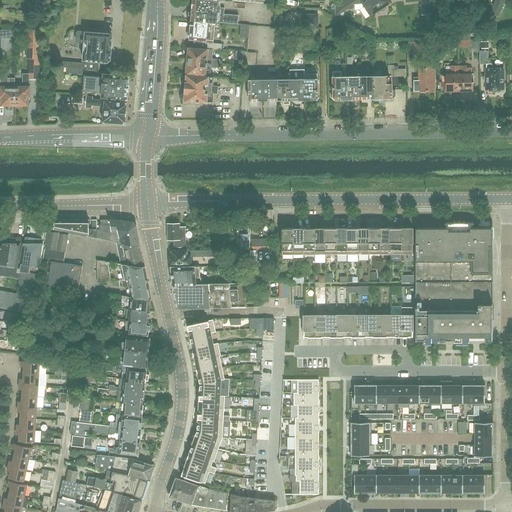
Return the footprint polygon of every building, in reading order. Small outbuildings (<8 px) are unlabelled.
[(191,20),(191,21),(216,23),(216,22),(218,23),(218,22),(238,24),(239,15),(224,14),(225,8),(219,8),(219,0),(218,0),(192,0),(192,8),(193,8),(192,11),(192,10),(192,11),(190,10),(190,11),(188,13),(188,17),(189,19),(189,20),(191,20)] [(392,3),(390,0),(340,0),(335,3),(335,13),(334,18),(337,18),(337,15),(348,8),(353,5),(354,3),(363,2),(371,16),(379,11),(392,3)] [(291,13),(290,17),(290,25),(295,25),(295,18),(303,18),(303,14),(291,13)] [(318,30),(319,14),(304,14),(304,29),(318,30)] [(279,28),(290,29),(290,25),(290,17),(280,16),(279,28)] [(216,23),(191,21),(191,28),(190,31),(188,32),(188,37),(190,38),(190,39),(201,40),(201,43),(206,43),(205,49),(213,49),(222,50),(222,44),(214,43),(214,39),(215,30),(216,23)] [(250,38),(252,26),(244,24),(242,37),(250,38)] [(331,38),(341,34),(338,26),(328,30),(331,38)] [(37,65),(40,65),(40,30),(28,30),(28,50),(30,50),(29,74),(22,74),(22,87),(15,87),(15,105),(16,105),(17,107),(21,107),(22,105),(28,105),(28,97),(29,97),(30,80),(37,80),(37,65)] [(108,62),(110,60),(111,51),(109,51),(109,45),(111,45),(112,37),(110,34),(85,32),(79,31),(78,31),(77,32),(76,33),(76,41),(77,43),(84,44),(83,60),(85,60),(85,63),(62,62),(62,67),(98,71),(99,61),(108,62)] [(415,58),(415,42),(407,42),(407,62),(415,62),(415,58)] [(423,42),(415,42),(415,58),(424,58),(423,42)] [(213,49),(205,49),(187,47),(186,57),(188,57),(188,61),(220,64),(221,60),(213,59),(213,49)] [(492,64),(488,64),(488,51),(480,51),(480,64),(486,64),(486,70),(486,77),(485,77),(485,82),(486,82),(486,90),(496,90),(497,92),(501,92),(502,90),(503,90),(503,69),(492,69),(492,64)] [(185,75),(187,75),(210,77),(211,67),(220,68),(220,64),(188,61),(187,66),(185,65),(185,75)] [(392,90),(392,83),(391,83),(391,77),(406,76),(406,69),(394,70),(394,65),(388,66),(388,76),(382,76),(382,71),(374,71),(374,76),(374,98),(383,98),(383,97),(385,97),(385,98),(393,98),(395,96),(395,92),(393,90),(392,90)] [(459,91),(459,73),(457,73),(457,66),(451,66),(451,74),(444,74),(444,82),(443,82),(443,90),(446,90),(446,91),(448,91),(449,92),(452,92),(453,91),(459,91)] [(461,73),(459,73),(459,91),(465,90),(466,92),(469,92),(470,90),(472,90),(472,82),(474,82),(474,74),(472,74),(472,68),(466,68),(466,66),(461,66),(461,73)] [(420,77),(414,77),(414,91),(434,91),(434,68),(420,68),(420,77)] [(0,69),(0,80),(1,80),(0,97),(2,97),(2,105),(8,106),(9,107),(13,107),(14,105),(15,105),(15,87),(15,79),(7,79),(7,74),(1,74),(1,70),(0,69)] [(361,99),(360,76),(360,71),(351,71),(351,74),(349,74),(349,76),(347,76),(347,83),(347,99),(348,99),(348,98),(351,98),(351,99),(352,99),(360,98),(360,99),(361,99)] [(374,76),(374,71),(373,71),(373,76),(360,76),(361,99),(361,98),(369,98),(369,99),(369,98),(373,98),(374,98),(374,76)] [(347,83),(347,76),(341,77),(341,72),(332,72),(333,88),(333,96),(331,98),(334,101),(336,99),(341,99),(342,99),(346,98),(346,99),(347,99),(347,83)] [(101,98),(105,98),(127,100),(129,76),(103,74),(102,77),(84,76),(83,90),(80,90),(79,95),(87,96),(87,91),(101,92),(101,98)] [(303,100),(305,100),(305,74),(304,74),(290,74),(290,79),(291,100),(299,100),(300,100),(300,99),(303,99),(303,100)] [(317,74),(305,74),(305,100),(305,99),(309,99),(309,100),(310,100),(310,99),(315,99),(317,101),(319,98),(318,97),(317,74)] [(186,82),(185,88),(211,89),(212,85),(213,85),(213,77),(210,77),(187,75),(186,75),(184,77),(183,81),(186,82)] [(257,101),(258,101),(258,100),(264,100),(264,77),(260,77),(260,80),(249,80),(249,101),(250,101),(250,106),(257,105),(257,101)] [(268,100),(269,100),(269,105),(276,105),(276,100),(278,100),(278,80),(266,80),(266,77),(264,77),(264,100),(268,100)] [(290,100),(291,100),(290,79),(278,80),(278,100),(282,100),(283,100),(283,105),(290,105),(290,100)] [(211,96),(211,89),(185,88),(185,93),(182,94),(182,99),(184,101),(184,102),(212,102),(212,96),(211,96)] [(104,106),(103,121),(103,122),(125,123),(127,103),(93,100),(93,97),(86,97),(85,107),(92,108),(92,105),(104,106)] [(263,219),(263,223),(273,223),(273,222),(273,212),(273,210),(273,209),(263,210),(263,212),(263,219)] [(89,236),(97,238),(97,229),(89,229),(89,220),(55,220),(54,229),(59,230),(89,236)] [(111,231),(137,235),(135,223),(110,220),(100,220),(100,224),(110,225),(111,231)] [(213,230),(212,248),(242,248),(242,239),(250,240),(250,223),(206,222),(206,230),(213,230)] [(179,224),(168,224),(168,240),(175,240),(175,247),(185,247),(185,228),(179,228),(179,224)] [(282,255),(293,255),(293,228),(282,228),(282,255)] [(293,255),(303,255),(304,255),(304,228),(304,229),(294,229),(294,228),(293,228),(293,255)] [(315,228),(304,228),(304,255),(315,255),(315,228)] [(315,255),(326,255),(326,228),(325,228),(325,229),(315,229),(315,228),(315,255)] [(326,228),(326,255),(336,255),(336,228),(326,228)] [(336,255),(347,255),(347,228),(347,229),(338,229),(337,229),(337,228),(336,228),(336,255)] [(347,228),(347,255),(358,255),(358,228),(347,228)] [(358,255),(369,255),(369,228),(368,228),(358,229),(358,228),(358,255)] [(369,255),(380,255),(380,228),(369,228),(369,255)] [(380,255),(390,255),(390,228),(381,228),(380,228),(380,255)] [(390,255),(401,255),(401,228),(390,228),(390,255)] [(401,228),(401,255),(412,255),(412,228),(402,228),(401,228)] [(416,314),(416,329),(416,337),(489,337),(489,336),(488,336),(488,320),(493,320),(492,228),(477,228),(473,228),(415,228),(416,307),(416,314)] [(120,244),(140,246),(137,235),(111,231),(110,234),(97,229),(97,238),(117,243),(120,244)] [(46,243),(45,249),(66,252),(68,234),(60,233),(48,231),(46,243)] [(6,266),(10,243),(0,243),(0,268),(0,265),(6,266)] [(21,243),(10,243),(6,266),(13,267),(12,271),(15,272),(16,267),(17,268),(18,260),(21,243)] [(33,243),(23,243),(20,261),(19,271),(21,271),(28,272),(33,243)] [(39,274),(40,274),(41,267),(40,267),(40,261),(43,243),(33,243),(28,272),(39,274)] [(144,267),(140,246),(120,244),(117,243),(121,264),(129,265),(144,267)] [(215,250),(207,251),(196,251),(173,251),(173,257),(170,257),(170,265),(176,265),(191,265),(191,260),(191,257),(196,257),(215,257),(215,250)] [(244,262),(244,254),(233,254),(233,263),(244,262)] [(120,287),(131,286),(148,287),(144,267),(129,265),(121,264),(97,260),(97,283),(110,282),(108,276),(111,275),(113,286),(120,287)] [(48,286),(78,291),(82,266),(52,261),(48,286)] [(171,268),(173,285),(202,284),(202,278),(200,277),(199,267),(171,267),(171,268)] [(39,274),(28,272),(21,271),(16,298),(26,300),(24,312),(32,313),(39,274)] [(244,283),(202,284),(173,285),(178,309),(246,307),(244,283)] [(279,297),(289,297),(289,283),(286,283),(279,283),(279,297)] [(150,299),(148,287),(131,286),(133,297),(150,299)] [(124,308),(125,308),(149,311),(149,304),(150,304),(150,299),(133,297),(128,296),(125,296),(124,308)] [(402,315),(401,315),(402,337),(413,337),(413,329),(416,329),(416,314),(416,307),(402,307),(402,315)] [(149,311),(125,308),(124,314),(126,314),(125,320),(127,320),(148,322),(149,318),(150,318),(150,312),(149,312),(149,311)] [(9,323),(17,324),(19,314),(11,313),(9,323)] [(315,315),(304,315),(304,337),(315,337),(315,315)] [(326,315),(315,315),(315,337),(326,337),(326,315)] [(337,315),(326,315),(326,337),(337,337),(337,315)] [(337,337),(348,337),(347,315),(337,315),(337,337)] [(358,315),(347,315),(348,337),(358,337),(358,315)] [(358,337),(369,337),(369,315),(358,315),(358,337)] [(380,315),(369,315),(369,337),(380,337),(380,315)] [(380,337),(391,337),(391,315),(380,315),(380,337)] [(391,337),(402,337),(401,315),(391,315),(391,337)] [(125,333),(148,335),(148,331),(149,331),(149,330),(151,329),(151,325),(150,324),(150,323),(148,323),(148,322),(127,320),(125,333)] [(211,333),(216,332),(213,320),(187,325),(187,326),(188,326),(188,330),(188,331),(189,331),(190,338),(211,333)] [(21,335),(9,333),(7,341),(20,343),(21,335)] [(192,349),(213,344),(211,333),(190,338),(192,349)] [(119,343),(115,343),(102,342),(102,346),(118,348),(118,347),(149,350),(150,339),(127,336),(122,336),(121,345),(120,344),(119,343)] [(194,356),(195,361),(220,356),(221,356),(218,343),(213,344),(192,349),(193,349),(192,349),(194,356)] [(147,368),(149,350),(118,347),(118,348),(102,346),(102,347),(118,349),(118,352),(125,352),(124,356),(119,356),(118,365),(123,365),(147,368)] [(222,367),(220,356),(195,361),(196,366),(197,373),(198,372),(222,367)] [(24,373),(39,374),(40,362),(21,361),(21,367),(24,367),(24,373)] [(123,370),(123,379),(119,379),(146,381),(148,381),(149,375),(147,374),(146,374),(147,370),(127,368),(127,367),(124,367),(115,366),(115,370),(119,371),(120,370),(123,370)] [(200,384),(221,380),(225,379),(222,367),(198,372),(200,384)] [(38,385),(39,374),(24,373),(23,379),(20,379),(20,384),(38,385)] [(109,389),(118,390),(144,393),(145,389),(144,389),(145,382),(146,382),(146,381),(119,379),(118,388),(116,387),(114,386),(109,385),(109,389)] [(221,380),(200,384),(199,394),(220,396),(221,380)] [(294,393),(294,399),(319,399),(319,380),(297,380),(297,393),(294,393)] [(37,397),(38,385),(20,384),(19,389),(22,390),(22,396),(37,397)] [(365,405),(366,405),(366,385),(354,385),(354,397),(351,397),(351,409),(359,409),(359,403),(365,403),(365,405)] [(376,385),(366,385),(366,405),(376,405),(376,385)] [(387,403),(387,385),(377,385),(376,385),(376,405),(377,405),(377,403),(387,403)] [(398,385),(387,385),(387,403),(398,403),(398,385)] [(409,385),(398,385),(398,403),(409,403),(409,385)] [(419,385),(409,385),(409,403),(419,403),(419,404),(420,404),(420,385),(419,385)] [(430,385),(420,385),(420,404),(420,403),(430,403),(430,406),(430,385)] [(441,385),(430,385),(430,406),(441,406),(441,385)] [(442,385),(441,385),(441,406),(442,406),(442,403),(452,403),(452,385),(442,385)] [(462,385),(452,385),(452,403),(462,403),(462,404),(463,404),(463,385),(462,385)] [(474,406),(474,385),(463,385),(463,404),(463,403),(473,403),(473,406),(474,406)] [(485,385),(474,385),(474,406),(485,406),(485,385)] [(116,402),(120,402),(144,405),(143,405),(143,397),(144,397),(144,393),(118,390),(109,389),(98,388),(98,392),(106,393),(106,394),(117,395),(116,402)] [(220,396),(199,394),(199,395),(199,399),(199,400),(199,407),(224,408),(225,396),(220,396)] [(37,397),(22,396),(22,402),(18,401),(18,407),(37,408),(37,397)] [(79,410),(81,410),(91,411),(92,399),(80,398),(79,410)] [(294,399),(294,405),(298,405),(298,418),(295,418),(319,418),(319,399),(294,399)] [(117,414),(142,417),(142,413),(143,413),(143,412),(145,411),(145,407),(143,406),(144,405),(120,402),(119,409),(113,409),(111,410),(111,413),(117,414)] [(36,419),(37,408),(18,407),(18,412),(21,412),(21,418),(36,419)] [(198,414),(198,418),(224,420),(224,408),(199,407),(198,414)] [(93,411),(91,411),(81,410),(79,422),(92,424),(93,411)] [(110,426),(121,427),(141,429),(142,417),(117,414),(116,423),(110,423),(110,426)] [(36,419),(21,418),(20,424),(17,424),(17,430),(35,431),(36,419)] [(222,438),(224,420),(198,418),(198,419),(197,429),(222,438)] [(295,437),(319,437),(319,418),(295,418),(295,437)] [(121,433),(120,440),(139,442),(141,429),(121,427),(110,426),(102,425),(92,424),(79,422),(77,422),(75,435),(84,436),(85,431),(114,434),(114,433),(121,433)] [(351,422),(351,434),(371,434),(371,422),(351,422)] [(472,456),(493,456),(493,440),(493,422),(474,422),(474,423),(475,423),(475,440),(475,444),(472,444),(472,456)] [(218,450),(222,438),(197,429),(193,441),(218,450)] [(34,442),(35,431),(17,430),(16,435),(20,435),(19,441),(34,442)] [(351,434),(351,444),(371,444),(371,434),(351,434)] [(72,436),(70,446),(83,447),(84,438),(72,436)] [(295,437),(295,456),(319,456),(319,455),(319,437),(295,437)] [(139,442),(120,440),(119,447),(117,446),(117,450),(114,449),(113,448),(109,448),(109,452),(138,455),(139,442)] [(189,452),(213,461),(214,461),(218,450),(193,441),(189,452)] [(16,450),(14,455),(29,459),(32,448),(14,443),(12,449),(16,450)] [(351,456),(369,456),(370,455),(369,455),(369,445),(371,445),(371,444),(351,444),(351,456)] [(189,452),(187,458),(185,464),(209,472),(215,474),(217,468),(211,466),(213,461),(189,452)] [(10,461),(8,466),(27,470),(29,459),(14,455),(13,461),(10,461)] [(153,465),(134,459),(116,457),(97,455),(97,458),(96,458),(96,463),(95,463),(95,467),(98,468),(107,470),(113,471),(113,472),(128,475),(149,481),(155,465),(153,465)] [(295,456),(295,475),(319,475),(319,456),(295,456)] [(205,483),(209,472),(185,464),(184,468),(181,475),(205,483)] [(359,464),(351,464),(351,481),(354,481),(354,493),(365,493),(365,473),(359,473),(359,464)] [(9,478),(10,478),(24,481),(27,470),(8,466),(7,471),(10,472),(9,478)] [(69,470),(66,480),(75,483),(77,472),(69,470)] [(94,486),(105,488),(123,492),(123,491),(143,498),(149,481),(128,475),(113,472),(113,471),(107,470),(106,477),(111,478),(110,480),(113,480),(112,486),(106,485),(107,480),(96,478),(80,480),(79,483),(94,486)] [(365,493),(376,493),(376,475),(366,475),(366,473),(365,473),(365,493)] [(376,475),(376,493),(377,493),(387,493),(387,473),(387,475),(377,475),(376,475)] [(387,493),(398,493),(398,473),(387,473),(387,493)] [(398,473),(398,493),(409,493),(409,475),(398,475),(398,473)] [(462,475),(452,475),(452,493),(462,493),(463,493),(463,473),(462,473),(462,475)] [(463,493),(473,493),(473,473),(463,473),(463,493)] [(473,473),(473,493),(485,493),(485,475),(484,475),(474,475),(474,473),(473,473)] [(295,475),(296,475),(296,481),(300,481),(300,494),(319,494),(319,475),(295,475)] [(419,475),(409,475),(409,493),(419,493),(419,475)] [(419,475),(419,493),(430,493),(430,475),(420,475),(419,475)] [(441,475),(430,475),(430,493),(441,493),(441,475)] [(441,475),(441,493),(452,493),(452,475),(442,475),(441,475)] [(214,490),(199,485),(176,477),(169,497),(192,505),(227,511),(228,493),(215,489),(214,490)] [(63,480),(59,498),(75,503),(80,484),(75,483),(66,480),(63,480)] [(10,493),(25,496),(27,485),(9,481),(8,486),(11,487),(10,493)] [(89,489),(84,505),(95,508),(106,511),(107,511),(110,511),(138,511),(142,501),(124,494),(123,496),(122,496),(122,497),(113,493),(89,489)] [(22,507),(25,496),(10,493),(8,499),(5,498),(4,503),(22,507)] [(262,511),(274,510),(275,510),(275,500),(268,499),(246,497),(231,494),(230,511),(262,511)] [(110,511),(107,511),(106,511),(95,508),(84,505),(75,503),(59,498),(56,511),(110,511)] [(6,509),(5,511),(21,511),(22,507),(4,503),(3,508),(6,509)]
